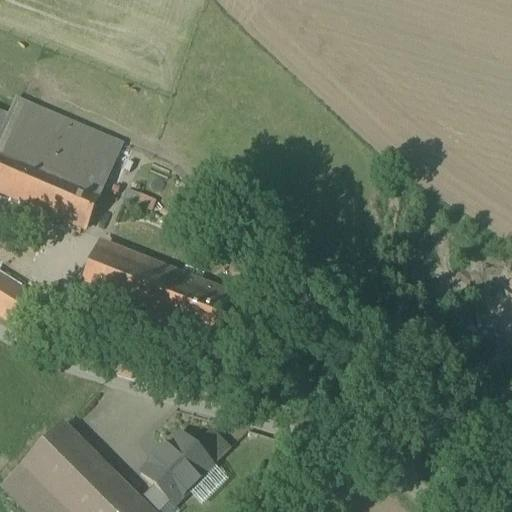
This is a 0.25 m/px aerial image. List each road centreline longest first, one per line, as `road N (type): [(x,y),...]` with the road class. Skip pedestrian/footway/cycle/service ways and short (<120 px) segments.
road 1 (unclassified): [(408,493),(199,402),(27,351),(0,335)]
road 2 (unclassified): [(511,410),(408,493)]
